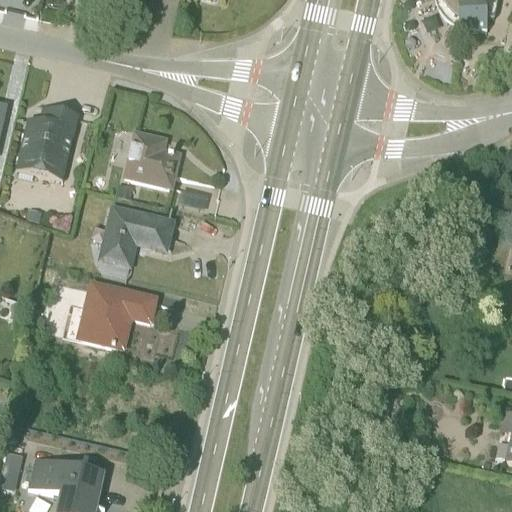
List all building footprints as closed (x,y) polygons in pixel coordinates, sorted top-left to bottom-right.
[(456,33),(456,38),(484,37),(484,24),(493,25),(497,7),(498,0),(432,0),(433,7),(437,18),(444,26),(450,30),(456,33)] [(13,176),(61,187),(77,121),(41,112),(37,126),(25,125),(13,176)] [(163,147),(133,141),(123,184),(170,195),(177,162),(161,158),(163,147)] [(130,194),(116,190),(113,202),(127,205),(130,194)] [(511,206),(501,201),(495,216),(509,223),(511,217),(511,206)] [(108,214),(95,268),(129,276),(136,247),(165,254),(171,229),(108,214)] [(150,332),(156,303),(88,287),(73,347),(123,359),(130,328),(150,332)] [(511,468),(511,419),(503,417),(503,418),(498,437),(508,439),(508,440),(502,467),(511,468)] [(97,511),(105,479),(33,462),(25,493),(57,500),(53,511),(97,511)]
